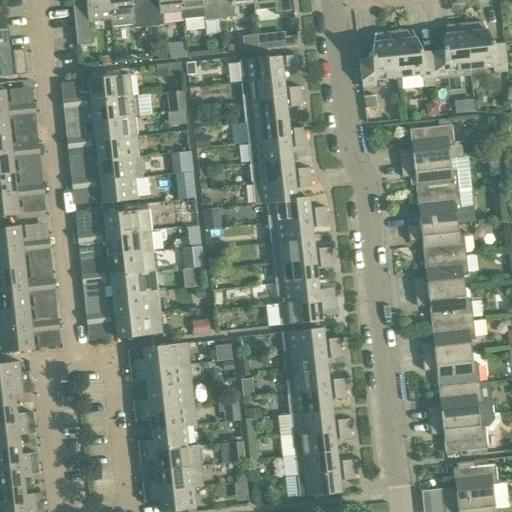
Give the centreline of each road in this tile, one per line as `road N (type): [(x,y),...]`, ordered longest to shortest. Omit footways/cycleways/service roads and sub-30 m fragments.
road 1 (residential): [(330,3),(345,135),(366,190),(400,511)]
road 2 (residential): [(35,0),(75,359)]
road 3 (residential): [(75,359),(98,357),(112,367),(126,511)]
road 4 (residential): [(57,511),(42,383),(52,362)]
